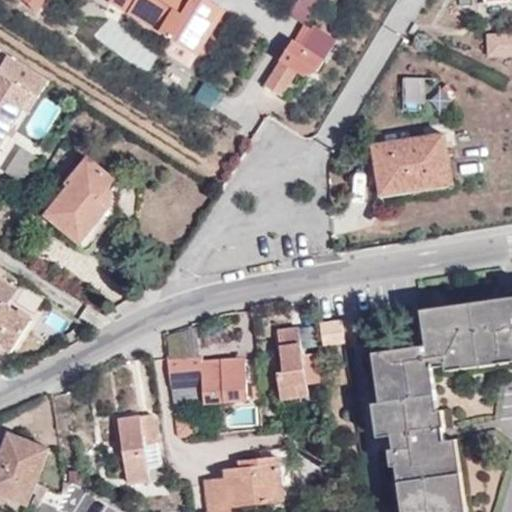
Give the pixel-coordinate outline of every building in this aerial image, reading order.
[(26,0),(34,11),(50,0),(26,0)] [(191,67),(199,55),(193,51),(221,7),(208,0),(110,0),(111,0),(173,39),(165,52),(191,67)] [(318,0),(304,0),(297,19),(310,25),(320,1),(318,0)] [(511,65),(511,35),(490,36),(490,66),(511,65)] [(321,60),(290,41),(279,59),(266,83),(281,95),(296,71),(304,77),(310,78),(321,60)] [(0,141),(31,92),(0,72),(0,141)] [(382,185),(416,181),(417,188),(452,183),(443,135),(375,146),(382,185)] [(22,182),(34,162),(21,153),(9,174),(22,182)] [(107,207),(98,199),(110,185),(114,178),(88,158),(67,185),(70,188),(48,215),(81,240),(107,207)] [(382,185),(383,194),(417,188),(416,181),(382,185)] [(111,199),(112,191),(110,185),(98,199),(107,207),(111,199)] [(0,301),(4,304),(14,286),(3,278),(0,283),(0,301)] [(460,511),(450,441),(445,442),(443,428),(447,427),(444,409),(439,410),(432,366),(446,364),(511,354),(511,296),(422,309),(427,344),(373,352),(381,401),(373,402),(377,437),(392,435),(393,439),(394,448),(389,448),(390,456),(392,466),(397,465),(404,511),(460,511)] [(0,342),(13,351),(30,321),(4,304),(1,308),(0,307),(0,342)] [(345,341),(342,319),(319,322),(322,344),(345,341)] [(310,395),(308,383),(328,380),(323,352),(303,354),(299,326),(278,329),(284,362),(285,371),(278,372),(282,399),(310,395)] [(447,369),(511,360),(511,354),(446,364),(447,369)] [(248,397),(245,359),(204,363),(204,357),(171,358),(174,390),(205,388),(206,401),(248,397)] [(284,362),(277,363),(278,372),(285,371),(284,362)] [(212,416),(213,427),(223,426),(222,415),(212,416)] [(120,421),(128,481),(164,477),(155,416),(120,421)] [(185,424),(178,425),(179,438),(194,436),(193,432),(185,424)] [(11,434),(0,462),(0,492),(40,508),(49,491),(50,489),(37,483),(51,449),(11,434)] [(382,440),(384,458),(390,456),(389,448),(394,448),(393,439),(382,440)] [(468,511),(457,440),(450,441),(460,511),(468,511)] [(204,480),(207,511),(231,511),(232,506),(286,500),(280,455),(238,460),(238,467),(223,470),(224,477),(204,480)]
